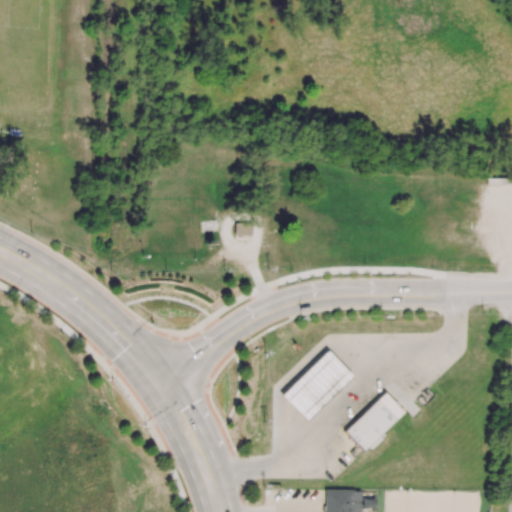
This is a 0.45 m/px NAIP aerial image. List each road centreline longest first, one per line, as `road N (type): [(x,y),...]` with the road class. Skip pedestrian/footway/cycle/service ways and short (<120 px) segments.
road 1 (secondary): [(149,392),(238,325),(290,301),(339,292),(464,291)]
road 2 (secondary): [(167,378),(100,303),(0,238)]
road 3 (secondary): [(0,267),(96,334),(149,392)]
road 4 (secondary): [(231,511),(202,435),(167,378)]
road 5 (secondary): [(149,392),(204,511)]
